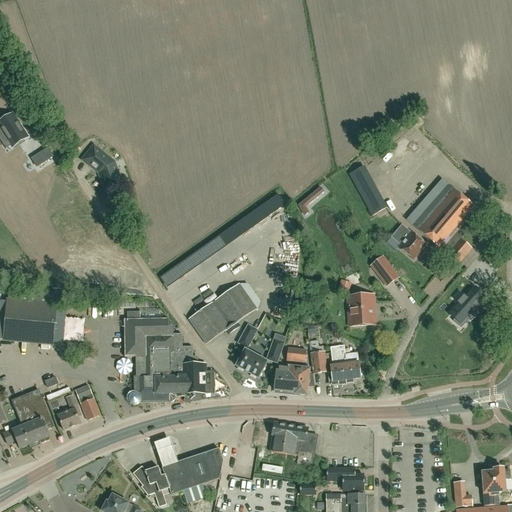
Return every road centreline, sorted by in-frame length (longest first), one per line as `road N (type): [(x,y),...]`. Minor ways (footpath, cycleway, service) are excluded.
road 1 (primary): [(43,470),(122,433),(199,414),(382,412)]
road 2 (residential): [(382,412),(396,361),(421,316),(511,213)]
road 3 (primary): [(382,412),(509,397)]
road 4 (unknown): [(66,158),(0,50)]
